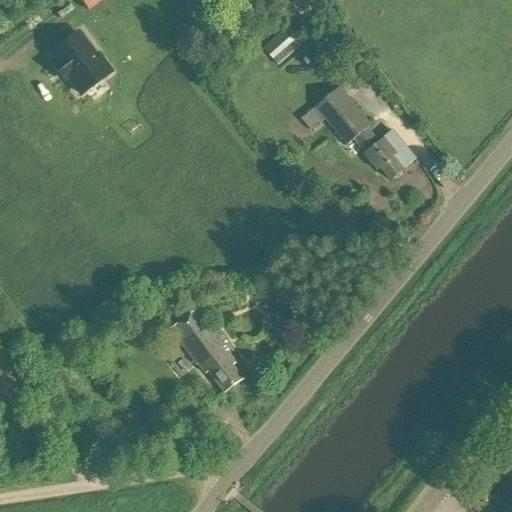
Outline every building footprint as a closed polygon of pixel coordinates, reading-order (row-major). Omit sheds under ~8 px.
[(105,0),(78,0),(88,13),(105,0)] [(342,40),(334,30),(315,45),(323,55),(342,40)] [(279,67),(301,47),(287,31),(265,50),(279,67)] [(96,55),(78,32),(46,56),(51,62),(48,65),(64,86),(67,84),(79,100),(113,73),(98,54),(96,55)] [(372,128),(340,89),(316,109),(302,121),(312,133),(326,121),(348,148),(355,143),(366,156),(364,157),(378,174),(382,171),(392,183),(394,181),(398,182),(403,178),(403,174),(405,172),(395,160),(399,157),(396,153),(394,150),(395,148),(390,142),(387,142),(385,140),(380,143),(369,130),(372,128)] [(230,353),(198,310),(170,332),(197,367),(198,367),(206,376),(209,374),(225,396),(244,381),(233,368),(237,365),(229,354),(230,353)]
